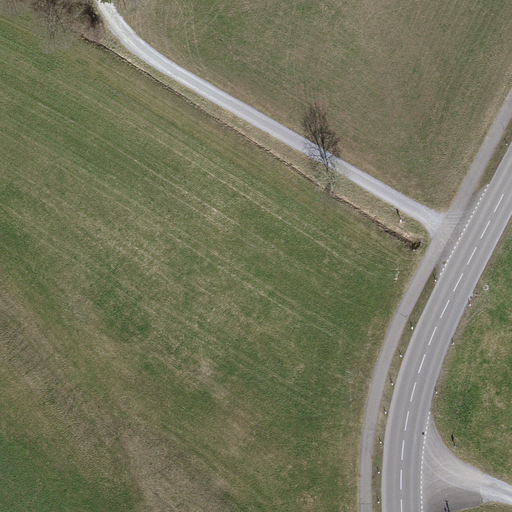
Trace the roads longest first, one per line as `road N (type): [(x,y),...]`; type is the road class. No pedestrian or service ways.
road 1 (track): [(103,0),(148,55),(477,246)]
road 2 (tertiary): [(402,511),(401,460),(416,383),(511,180)]
